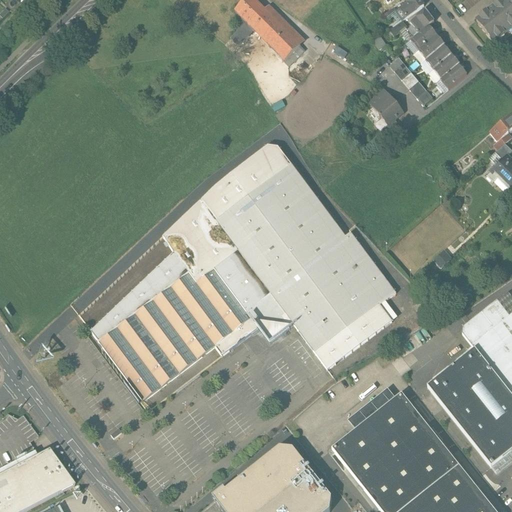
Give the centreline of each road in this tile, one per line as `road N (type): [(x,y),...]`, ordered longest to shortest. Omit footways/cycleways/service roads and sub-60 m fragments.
road 1 (unclassified): [(20,376),(128,511)]
road 2 (secondary): [(89,0),(0,86)]
